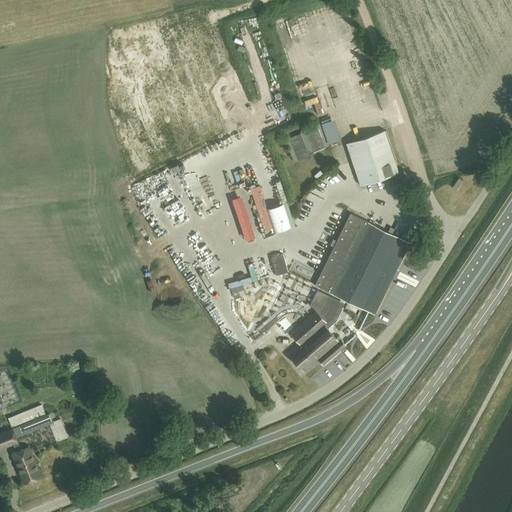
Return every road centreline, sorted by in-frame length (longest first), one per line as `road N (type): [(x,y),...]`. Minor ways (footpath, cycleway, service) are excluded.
road 1 (unclassified): [(36,511),(288,410),(339,380),(397,323),(511,150)]
road 2 (trunk): [(421,353),(337,409),(81,511)]
road 3 (secondary): [(340,511),(511,272)]
road 4 (track): [(457,232),(431,200),(358,0)]
road 5 (trunk): [(300,511),(421,353)]
road 6 (trunk): [(421,353),(511,221)]
